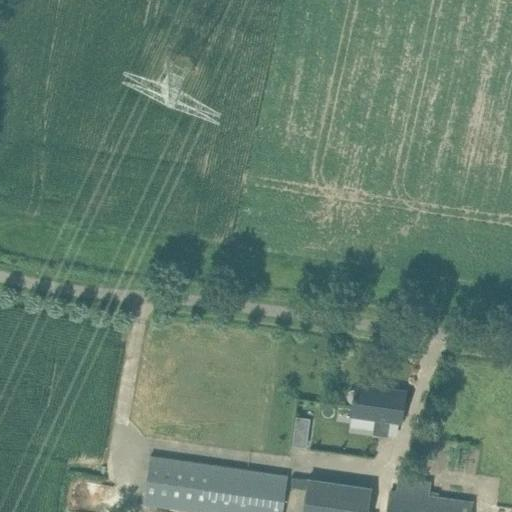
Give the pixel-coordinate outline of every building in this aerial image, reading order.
[(401,421),(403,411),(406,391),(356,384),(355,390),(351,390),(348,392),(347,396),(347,399),(350,402),(353,404),(352,414),(353,415),(375,418),(374,426),(373,433),(387,435),(390,420),(399,421),(401,421)] [(311,420),(296,418),(292,447),(306,449),(311,420)] [(204,511),(281,511),(287,475),(150,455),(143,503),(204,511)] [(470,511),(472,501),(437,497),(439,484),(430,483),(430,481),(398,477),(396,491),(391,490),(387,511),(470,511)] [(302,511),(367,511),(371,487),(307,478),(302,511)]
